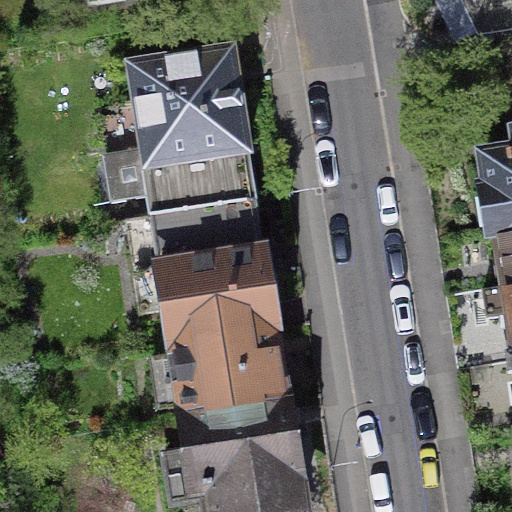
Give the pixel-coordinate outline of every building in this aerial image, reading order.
[(511,0),(476,0),(490,29),(511,26),(511,0)] [(149,217),(255,200),(234,72),(231,52),(130,69),(135,102),(116,105),(117,115),(100,118),(107,159),(105,160),(112,202),(146,197),(149,217)] [(489,232),(511,228),(511,103),(511,104),(511,112),(511,153),(483,158),(488,190),(482,191),(489,232)] [(267,277),(255,200),(149,217),(126,221),(141,315),(165,311),(171,345),(275,328),(267,277)] [(504,285),(511,284),(511,228),(489,232),(489,235),(495,234),(502,273),(504,285)] [(511,357),(511,360),(511,359),(511,284),(504,285),(504,287),(482,290),(487,319),(509,315),(511,336),(511,357)] [(275,331),(275,328),(171,345),(171,348),(174,347),(176,358),(151,362),(159,409),(183,405),(185,415),(182,416),(182,418),(287,401),(286,399),(283,399),(275,344),(272,331),(275,331)] [(303,511),(289,415),(287,401),(182,418),(188,452),(164,456),(172,506),(213,500),(214,511),(303,511)]
